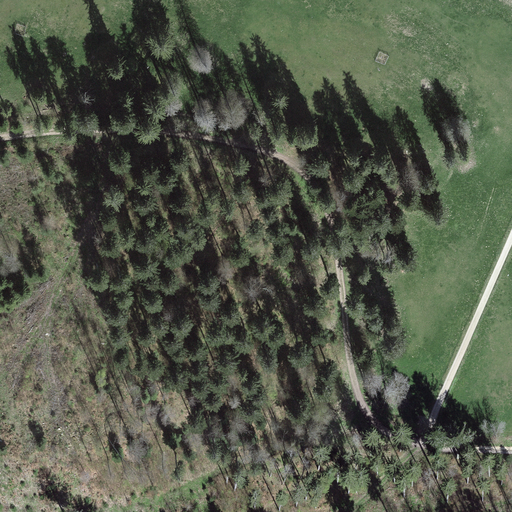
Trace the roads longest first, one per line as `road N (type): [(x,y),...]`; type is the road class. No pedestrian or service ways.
road 1 (track): [(0,137),(175,130),(262,151),(292,168),(325,210),(377,403),(422,446)]
road 2 (track): [(422,446),(511,239)]
